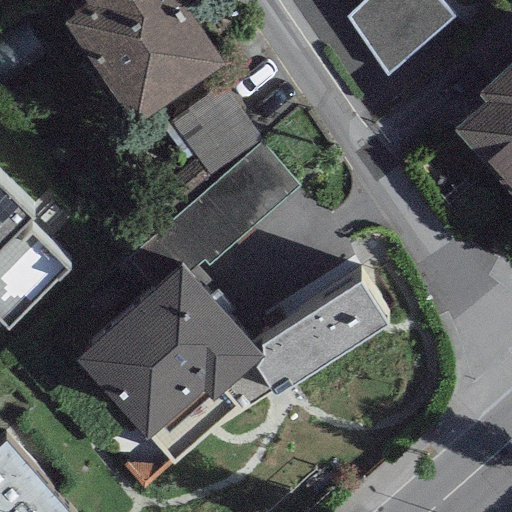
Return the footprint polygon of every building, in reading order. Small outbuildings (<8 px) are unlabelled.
[(223,39),(197,0),(64,0),(132,101),(223,39)] [(371,0),(346,22),(397,80),(461,24),(439,0),(371,0)] [(511,44),(478,73),(487,84),(454,112),(511,180),(511,44)] [(171,117),(213,176),(258,136),(264,133),(222,79),(171,117)] [(213,176),(168,215),(207,259),(297,180),(258,136),(213,176)] [(32,197),(0,165),(0,304),(8,312),(68,251),(23,207),(32,197)] [(256,326),(181,242),(74,337),(145,417),(201,367),(212,379),(263,334),(256,326)] [(358,261),(256,326),(263,334),(212,379),(201,367),(145,417),(171,456),(212,417),(385,304),(358,261)] [(0,511),(86,511),(6,419),(0,424),(0,511)]
